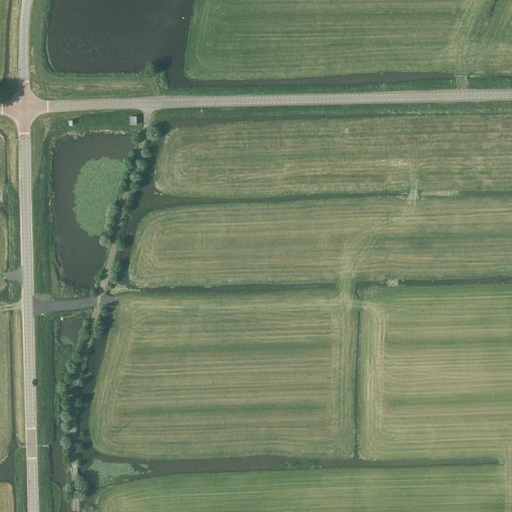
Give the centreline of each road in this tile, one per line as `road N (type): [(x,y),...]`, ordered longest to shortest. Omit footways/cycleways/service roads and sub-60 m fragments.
road 1 (tertiary): [(23,106),(511,95)]
road 2 (track): [(152,104),(76,378),(75,511)]
road 3 (tertiary): [(34,511),(23,106)]
